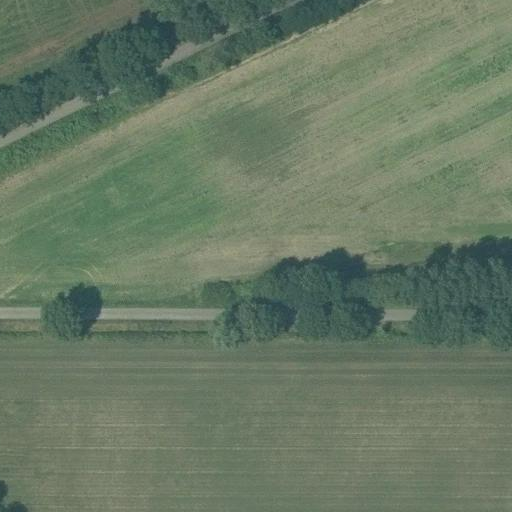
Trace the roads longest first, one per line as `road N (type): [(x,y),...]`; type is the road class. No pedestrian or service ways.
road 1 (unclassified): [(511,310),(0,306)]
road 2 (unclassified): [(0,141),(288,0)]
